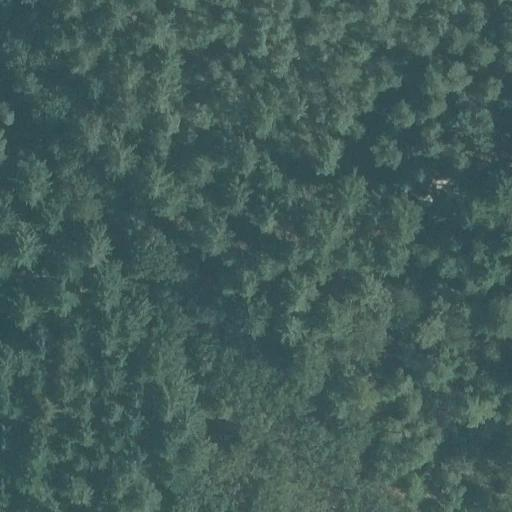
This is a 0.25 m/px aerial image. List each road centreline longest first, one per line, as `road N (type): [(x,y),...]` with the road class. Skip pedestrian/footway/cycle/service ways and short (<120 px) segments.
road 1 (track): [(255,377),(380,263),(471,139),(511,46)]
road 2 (track): [(0,57),(33,110),(125,220)]
road 3 (track): [(125,220),(255,377)]
road 4 (track): [(367,511),(255,377)]
road 5 (track): [(0,284),(66,263),(125,220)]
